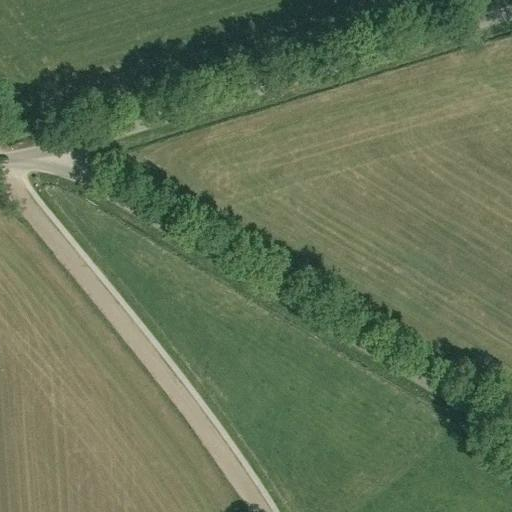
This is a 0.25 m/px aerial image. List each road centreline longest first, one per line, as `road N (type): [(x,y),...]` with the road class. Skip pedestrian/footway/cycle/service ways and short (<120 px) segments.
road 1 (unclassified): [(511,432),(76,174),(55,151)]
road 2 (unclassified): [(55,151),(511,12)]
road 3 (track): [(0,165),(232,468),(257,511)]
